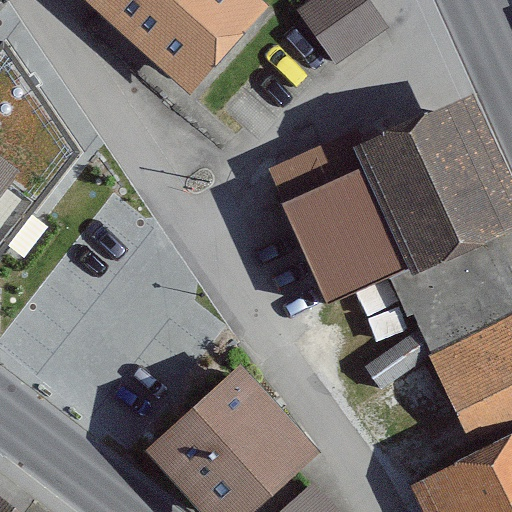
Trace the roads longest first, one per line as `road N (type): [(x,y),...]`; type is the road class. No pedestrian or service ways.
road 1 (residential): [(54,0),(379,511)]
road 2 (secondary): [(0,406),(136,511)]
